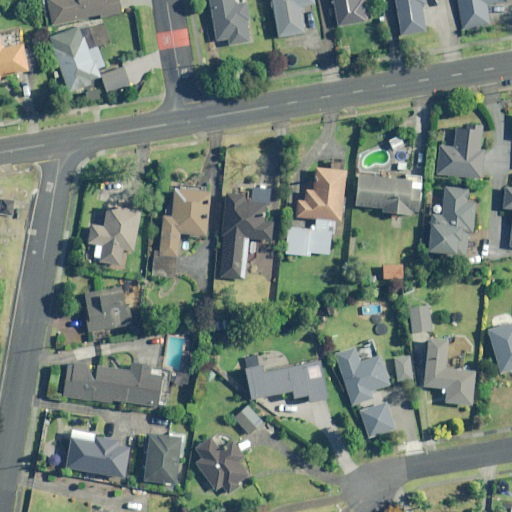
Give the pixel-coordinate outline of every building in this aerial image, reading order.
[(99,0),(57,0),(59,4),(27,11),(33,37),(65,30),(65,31),(104,22),(99,0)] [(191,0),(198,44),(208,43),(210,56),(234,54),(229,12),(219,13),(216,0),(191,0)] [(295,0),(253,0),(260,48),(289,44),(285,16),(298,13),(295,0)] [(346,0),(314,0),(321,37),(352,32),(346,0)] [(376,0),(383,44),(409,41),(405,8),(425,4),(424,0),(376,0)] [(64,39),(30,50),(48,103),(82,91),(64,39)] [(0,83),(15,80),(8,53),(0,55),(0,83)] [(125,66),(81,84),(89,104),(133,87),(125,66)] [(511,124),(503,122),(497,150),(502,152),(501,179),(511,179),(511,124)] [(403,145),(398,135),(389,141),(394,150),(403,145)] [(438,135),(437,156),(420,156),(419,185),(460,187),(461,158),(463,137),(438,135)] [(297,176),(294,201),(280,199),(277,225),(304,229),(304,228),(323,230),(330,180),(297,176)] [(404,192),(341,182),(336,215),(399,224),(404,192)] [(511,192),(506,191),(505,198),(487,195),(484,221),(497,222),(493,257),(511,259),(511,192)] [(427,196),(426,224),(412,223),(409,263),(450,265),(453,230),(455,230),(457,197),(427,196)] [(144,225),(143,259),(135,259),(135,286),(169,286),(168,259),(164,259),(165,249),(187,253),(194,199),(157,197),(155,225),(144,225)] [(14,201),(1,199),(0,205),(0,215),(12,217),(14,201)] [(224,291),(228,244),(242,257),(259,240),(246,229),(247,212),(231,210),(232,202),(204,200),(195,288),(224,291)] [(67,251),(80,254),(76,269),(114,278),(126,227),(89,218),(84,236),(70,233),(67,251)] [(315,238),(316,237),(317,230),(297,228),(297,235),(269,236),(269,263),(311,265),(312,251),(315,238)] [(388,273),(364,271),(363,287),(387,288),(388,273)] [(111,293),(67,301),(74,344),(118,337),(111,293)] [(411,313),(391,316),(394,346),(415,343),(411,313)] [(501,333),(471,340),(481,385),(511,378),(510,374),(511,373),(511,343),(504,345),(501,333)] [(411,393),(436,396),(434,419),(461,422),(465,380),(441,378),(445,347),(418,343),(411,393)] [(352,345),(313,360),(333,413),(372,398),(352,345)] [(412,380),(410,357),(396,358),(397,381),(412,380)] [(150,380),(53,365),(47,404),(144,419),(150,380)] [(231,414),(230,413),(215,429),(233,445),(247,429),(240,423),(310,411),(304,367),(225,375),(231,414)] [(394,367),(375,367),(376,391),(394,390),(394,367)] [(185,374),(175,372),(173,384),(183,386),(185,374)] [(395,430),(386,403),(360,412),(368,438),(395,430)] [(172,447),(131,440),(123,489),(163,497),(172,447)] [(208,452),(203,442),(173,458),(196,501),(222,487),(222,489),(235,482),(216,448),(208,452)] [(118,454),(54,443),(48,476),(112,486),(118,454)]
